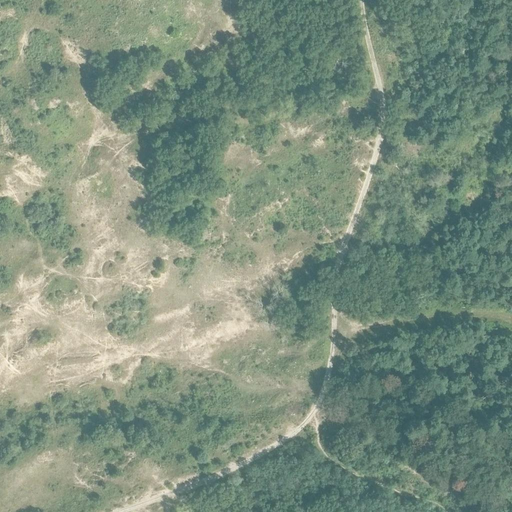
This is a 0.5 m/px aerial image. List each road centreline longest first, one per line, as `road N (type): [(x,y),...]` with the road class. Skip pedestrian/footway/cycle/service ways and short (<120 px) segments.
road 1 (track): [(312,414),(334,332),(334,275),(381,134),(360,0)]
road 2 (track): [(114,511),(235,463),(312,414)]
